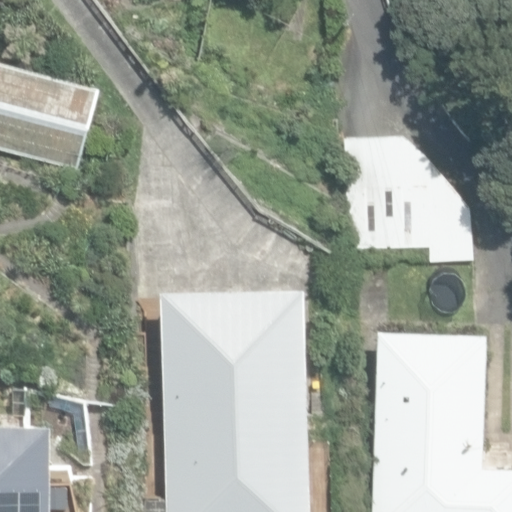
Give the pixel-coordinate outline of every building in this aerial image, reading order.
[(0,147),(79,169),(102,88),(0,59),(0,147)] [(430,248),(430,261),(474,260),(472,207),(429,156),(405,134),(347,134),(349,248),(430,248)] [(161,288),(167,511),(312,511),(306,285),(306,283),(161,288)] [(374,511),(511,511),(511,465),(485,464),(490,331),(381,327),(374,511)] [(0,511),(50,511),(51,420),(0,419),(0,511)]
